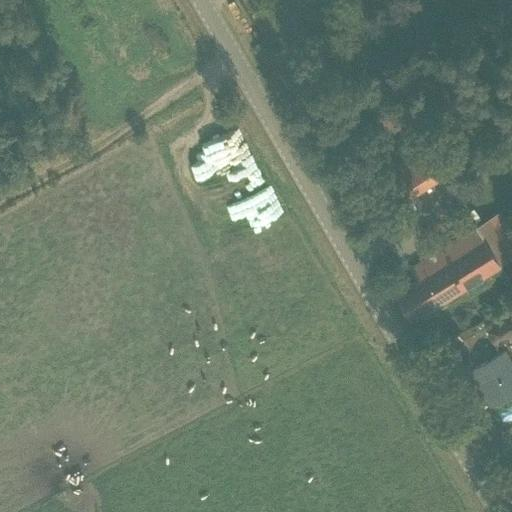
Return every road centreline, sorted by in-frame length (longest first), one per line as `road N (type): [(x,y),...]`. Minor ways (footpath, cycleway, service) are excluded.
road 1 (unclassified): [(493,511),(197,0)]
road 2 (track): [(235,64),(0,203)]
